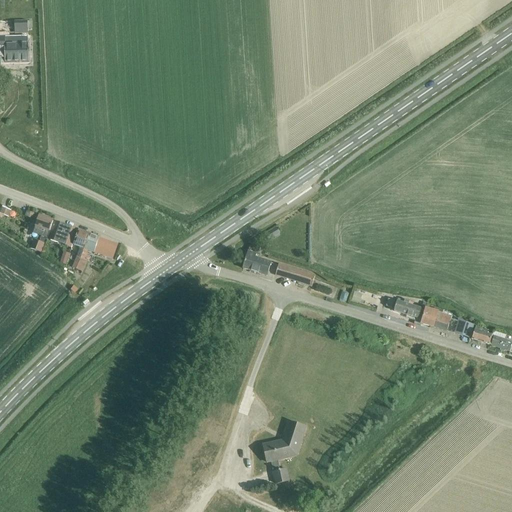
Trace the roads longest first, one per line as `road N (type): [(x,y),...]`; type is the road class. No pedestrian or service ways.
road 1 (secondary): [(186,256),(511,34)]
road 2 (unclassified): [(511,362),(186,256)]
road 3 (secondary): [(0,413),(97,321),(166,271)]
road 4 (unknown): [(278,289),(233,441),(231,482)]
road 5 (unclassified): [(141,248),(110,203),(0,148)]
road 6 (unclassified): [(141,248),(0,190)]
